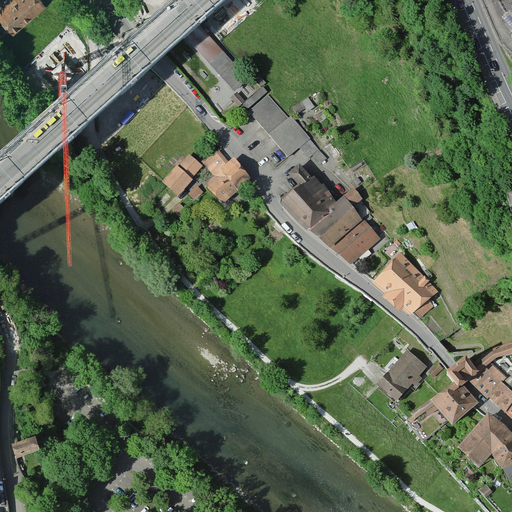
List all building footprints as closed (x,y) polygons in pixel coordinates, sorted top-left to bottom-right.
[(41,0),(10,0),(0,9),(0,15),(14,32),(46,4),(41,0)] [(208,66),(223,53),(180,7),(166,20),(208,66)] [(249,81),(223,53),(208,66),(234,94),(249,81)] [(267,84),(258,75),(253,79),(262,88),(267,84)] [(267,94),(263,88),(246,103),(241,108),(245,112),(247,110),(248,111),(267,94)] [(246,103),(237,93),(231,99),(239,109),(241,108),(246,103)] [(268,95),(249,113),(287,159),(300,149),(310,140),(291,117),(289,119),(268,95)] [(317,111),(308,98),(292,109),(295,113),(301,121),(317,111)] [(319,149),(310,140),(300,149),(309,158),(319,149)] [(234,163),(224,151),(204,166),(216,180),(207,187),(224,209),(257,184),(238,160),(234,163)] [(327,158),(319,151),(312,158),(320,165),(327,158)] [(205,170),(190,156),(164,184),(179,198),(205,170)] [(297,188),(279,205),(306,233),(336,205),(300,167),(288,178),(297,188)] [(362,184),(357,179),(353,183),(358,188),(362,184)] [(198,186),(189,191),(193,197),(202,192),(198,186)] [(348,197),(314,226),(329,243),(362,214),(348,197)] [(363,218),(335,244),(351,262),(379,237),(363,218)] [(399,252),(377,277),(421,316),(444,290),(399,252)] [(390,363),(376,377),(397,398),(426,369),(405,348),(390,363)] [(511,381),(511,377),(500,367),(482,386),(511,414),(511,385),(510,383),(511,381)] [(461,374),(448,385),(451,389),(460,399),(468,391),(473,387),(478,383),(466,370),(461,374)] [(451,389),(416,419),(427,432),(440,421),(451,433),(481,406),(468,391),(460,399),(451,389)] [(511,482),(511,430),(493,414),(465,450),(489,469),(498,456),(508,467),(505,470),(511,482)] [(36,438),(12,447),(17,459),(41,451),(36,438)]
